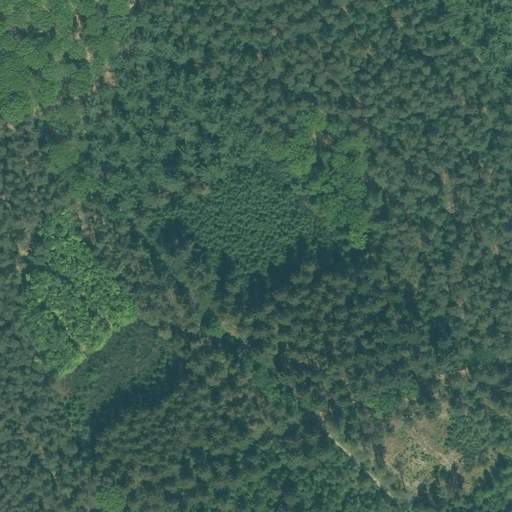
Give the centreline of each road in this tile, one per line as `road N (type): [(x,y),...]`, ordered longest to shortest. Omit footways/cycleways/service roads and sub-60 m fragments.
road 1 (track): [(311,417),(163,261),(0,61)]
road 2 (track): [(84,511),(253,434),(311,417)]
road 3 (track): [(511,353),(450,366),(311,417)]
road 4 (track): [(311,417),(408,511)]
road 5 (track): [(422,0),(511,100)]
